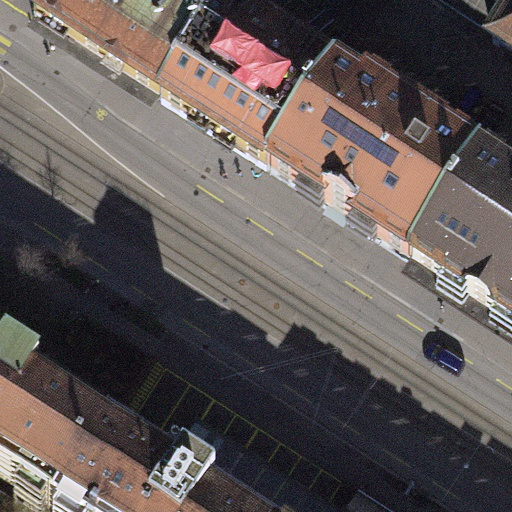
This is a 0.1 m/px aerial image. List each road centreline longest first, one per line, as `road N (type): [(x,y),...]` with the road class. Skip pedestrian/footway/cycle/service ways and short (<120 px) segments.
road 1 (tertiary): [(511,403),(133,155),(0,49)]
road 2 (tertiary): [(0,195),(48,216),(504,511)]
